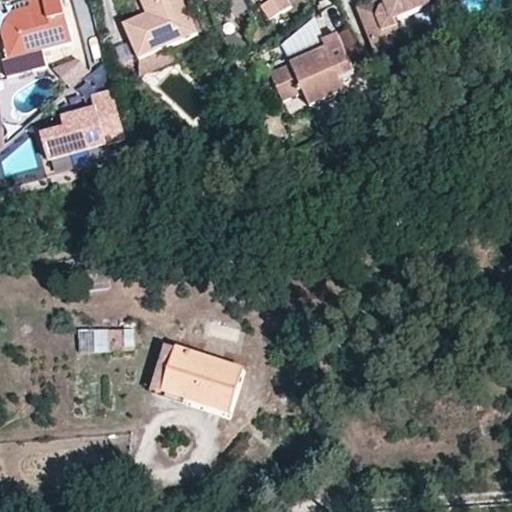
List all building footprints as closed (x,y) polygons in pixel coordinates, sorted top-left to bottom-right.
[(1,33),(8,62),(73,43),(61,0),(43,0),(44,3),(45,9),(33,13),(32,20),(4,27),(1,33)] [(123,26),(140,60),(199,35),(183,0),(139,0),(146,15),(123,26)] [(276,0),(265,0),(273,13),(282,8),(276,0)] [(372,0),(358,5),(374,50),(401,40),(392,19),(431,3),(429,0),(372,0)] [(45,9),(44,3),(33,6),(33,13),(45,9)] [(32,20),(33,13),(9,18),(4,27),(32,20)] [(339,37),(356,73),(368,67),(352,31),(339,37)] [(327,49),(272,74),(285,103),(306,94),(312,109),(347,93),(341,80),(356,73),(339,37),(325,44),(327,49)] [(270,69),(272,74),(327,49),(325,44),(270,69)] [(170,47),(140,60),(140,76),(176,61),(170,47)] [(43,52),(8,62),(3,64),(8,80),(47,68),(43,52)] [(61,80),(70,91),(89,75),(80,64),(61,80)] [(127,139),(113,89),(94,94),(98,110),(67,118),(70,129),(47,135),(53,159),(127,139)] [(101,354),(99,332),(78,334),(80,355),(101,354)] [(174,396),(165,393),(177,351),(167,347),(151,398),(171,406),(174,396)] [(165,393),(174,396),(232,414),(245,370),(179,349),(177,351),(165,393)]
